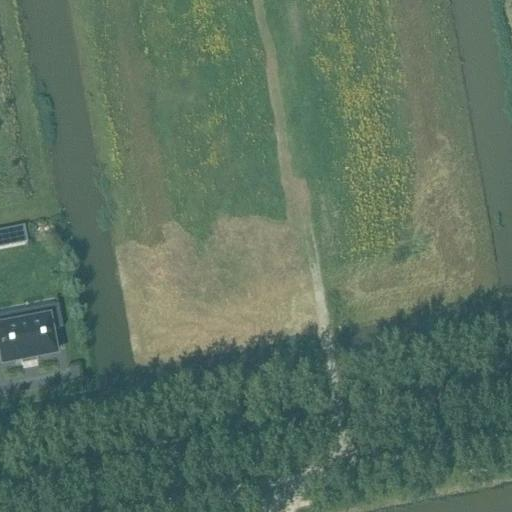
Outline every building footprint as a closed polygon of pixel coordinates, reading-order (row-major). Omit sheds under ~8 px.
[(431,224),(398,231),(403,259),(436,253),(440,273),(474,266),(464,214),(430,220),(431,224)] [(24,230),(0,235),(0,253),(28,248),(24,230)] [(149,288),(137,290),(145,332),(203,321),(198,294),(210,292),(211,295),(239,289),(233,255),(204,261),(208,280),(196,282),(195,279),(166,285),(164,272),(146,275),(149,288)] [(0,367),(57,357),(52,332),(49,315),(11,322),(10,314),(0,315),(0,367)] [(143,466),(134,468),(137,482),(146,480),(143,466)]
